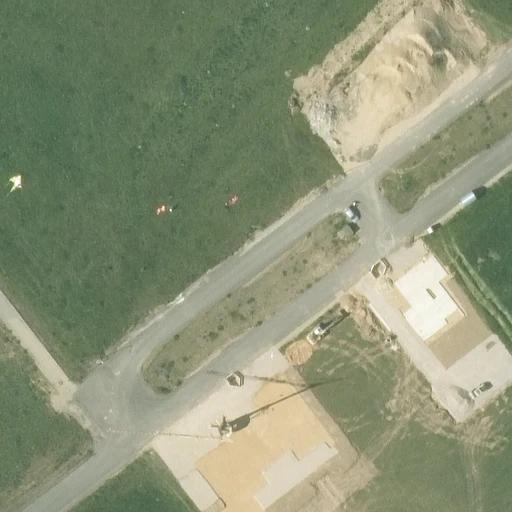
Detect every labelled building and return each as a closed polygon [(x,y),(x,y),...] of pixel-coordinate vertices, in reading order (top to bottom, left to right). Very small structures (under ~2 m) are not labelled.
[(423,262),(395,285),(413,309),(433,335),(461,313),(438,283),(424,264),(423,262)] [(369,304),(349,319),(353,324),(354,323),(372,347),(391,332),(369,304)] [(413,309),(404,316),(424,342),(433,335),(413,309)] [(364,376),(383,361),(372,347),(354,323),(353,324),(314,354),(339,387),(360,371),(364,376)] [(200,467),(232,508),(264,484),(256,473),(292,445),(300,456),(325,438),(282,383),(258,402),(272,420),(236,447),(233,443),(200,467)] [(501,511),(511,511),(511,391),(510,390),(446,440),(501,511)]
